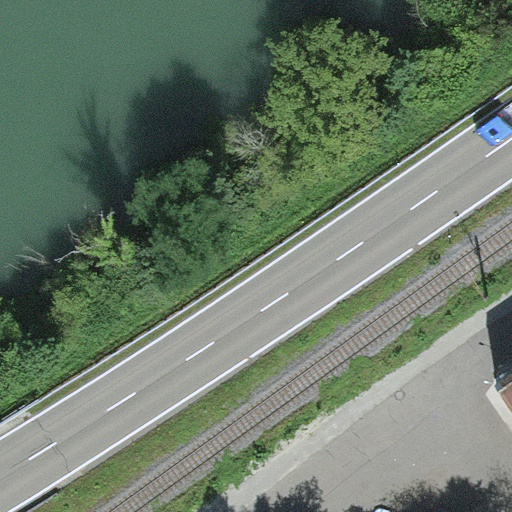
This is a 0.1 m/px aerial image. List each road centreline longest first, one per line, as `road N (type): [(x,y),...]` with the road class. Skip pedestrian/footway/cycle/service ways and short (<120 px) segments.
road 1 (primary): [(0,473),(511,135)]
road 2 (unclassified): [(263,511),(302,475),(511,331)]
